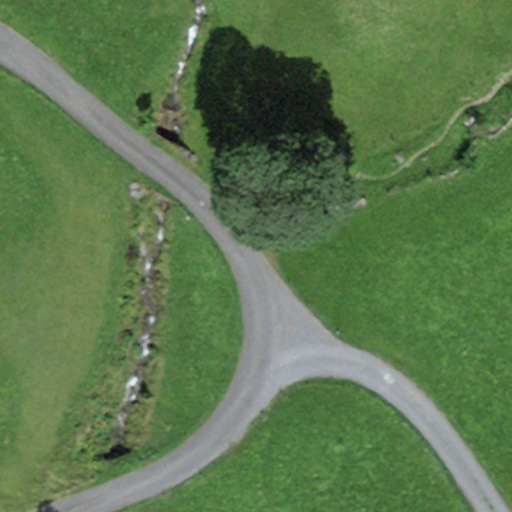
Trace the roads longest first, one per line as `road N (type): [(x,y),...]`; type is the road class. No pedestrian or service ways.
road 1 (unclassified): [(267,336),(249,259),(185,184),(0,43)]
road 2 (unclassified): [(267,336),(355,353),(394,386),(496,511)]
road 3 (unclassified): [(64,511),(193,458),(267,361),(267,336)]
